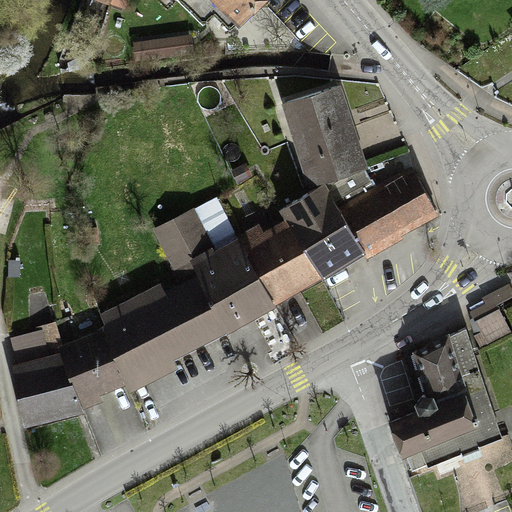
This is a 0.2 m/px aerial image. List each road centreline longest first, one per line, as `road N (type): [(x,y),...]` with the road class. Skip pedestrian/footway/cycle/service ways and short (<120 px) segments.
road 1 (secondary): [(63,511),(346,348)]
road 2 (secondary): [(342,0),(484,162)]
road 3 (secondary): [(346,348),(422,301),(484,231)]
road 4 (residential): [(406,511),(346,348)]
